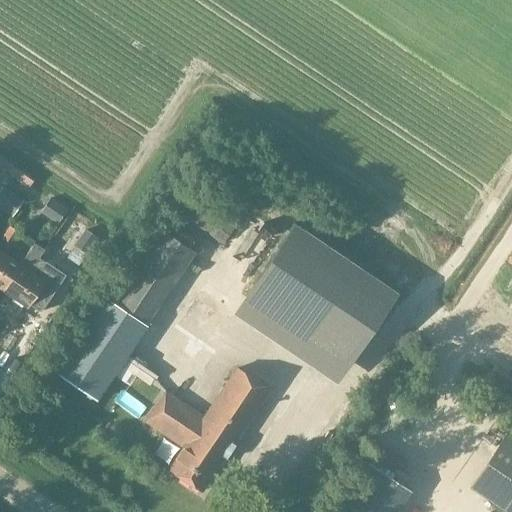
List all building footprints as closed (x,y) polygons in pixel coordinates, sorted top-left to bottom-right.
[(247,98),(237,110),(247,120),(258,108),(247,98)] [(223,244),(235,226),(186,194),(174,212),(223,244)] [(293,224),(245,295),(348,365),(397,294),(293,224)] [(106,295),(146,322),(194,252),(154,225),(106,295)] [(11,245),(20,233),(9,226),(1,238),(11,245)] [(43,282),(28,272),(35,262),(50,272),(58,260),(33,243),(19,265),(1,291),(26,308),(43,282)] [(0,290),(1,291),(19,265),(0,252),(0,290)] [(511,288),(511,270),(498,289),(508,295),(511,288)] [(105,297),(52,375),(94,403),(146,326),(147,326),(105,297)] [(233,444),(269,391),(236,369),(203,418),(165,392),(145,422),(183,448),(168,470),(201,492),(223,459),(225,459),(234,445),(233,444)] [(142,407),(155,391),(133,372),(120,388),(142,407)] [(476,439),(485,429),(460,409),(451,420),(476,439)] [(511,511),(511,443),(503,437),(468,488),(503,511),(511,511)] [(166,463),(174,444),(160,439),(152,457),(166,463)] [(425,453),(414,453),(416,485),(428,484),(428,473),(449,472),(449,484),(463,483),(462,463),(426,465),(425,453)] [(394,511),(409,491),(375,469),(368,464),(337,511),(394,511)] [(284,502),(280,509),(285,511),(286,511),(291,506),(284,502)]
